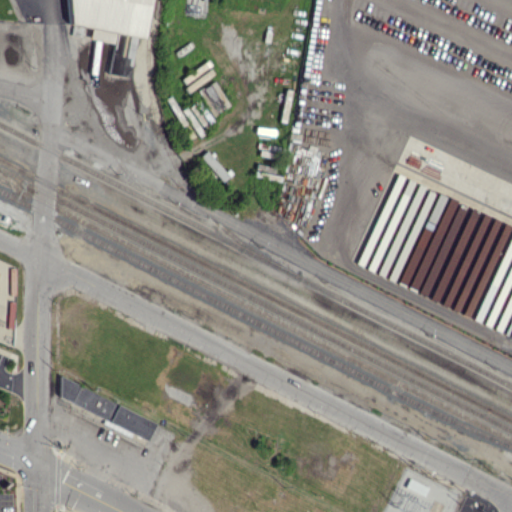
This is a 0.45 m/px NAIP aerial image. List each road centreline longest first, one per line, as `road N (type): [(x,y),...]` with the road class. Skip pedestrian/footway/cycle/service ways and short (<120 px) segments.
road 1 (tertiary): [(511,498),(38,256)]
road 2 (residential): [(47,131),(511,367)]
road 3 (tertiary): [(38,256),(37,465)]
road 4 (tertiary): [(38,256),(47,131)]
